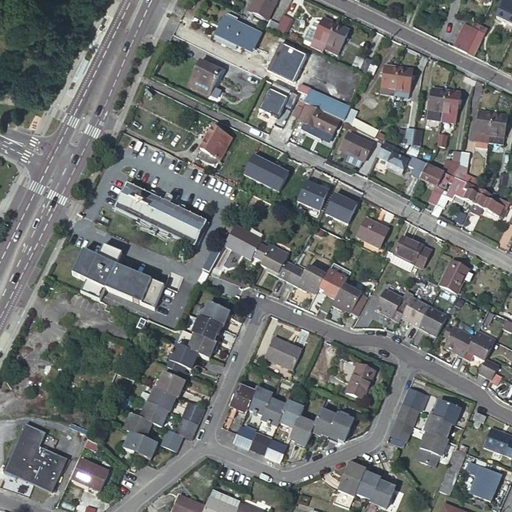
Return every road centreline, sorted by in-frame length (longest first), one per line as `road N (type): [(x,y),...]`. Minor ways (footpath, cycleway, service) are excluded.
road 1 (residential): [(201,445),(262,301),(405,350)]
road 2 (residential): [(201,445),(280,475),(374,437),(405,350)]
road 3 (residential): [(511,265),(292,150)]
road 4 (residential): [(330,0),(511,87)]
road 5 (secondary): [(71,173),(151,0)]
road 6 (secondary): [(130,0),(50,163)]
road 7 (secondary): [(0,317),(71,173)]
road 8 (residential): [(405,350),(511,418)]
